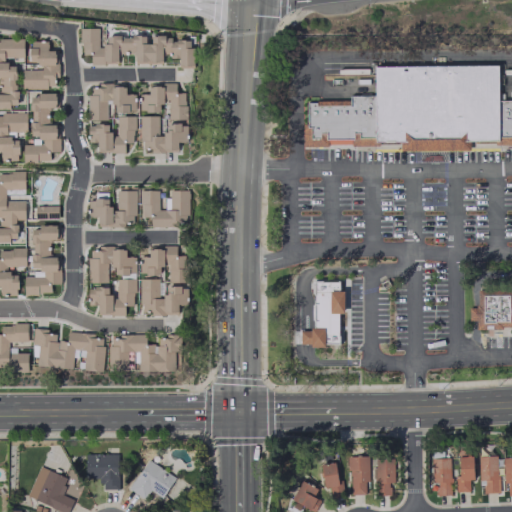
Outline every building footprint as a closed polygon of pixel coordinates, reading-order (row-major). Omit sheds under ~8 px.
[(79,28),(98,28),(98,47),(103,47),(103,44),(106,44),(106,36),(146,35),(146,43),(150,43),(150,36),(164,35),(164,37),(171,37),(171,42),(175,42),(175,39),(185,39),(185,40),(189,40),(189,48),(193,48),(193,67),(179,67),(179,57),(170,57),(170,52),(161,53),(161,63),(135,63),(134,53),(117,54),(117,64),(104,64),(104,65),(90,65),(90,55),(82,55),(82,42),(79,42),(79,28)] [(0,109),(9,109),(9,105),(17,105),(16,91),(14,91),(14,80),(16,80),(16,66),(8,66),(8,62),(3,62),(3,57),(23,57),(23,38),(0,38),(0,109)] [(21,70),(21,90),(47,90),(47,87),(56,87),(56,79),(59,79),(59,64),(58,64),(58,50),(48,50),(48,42),(31,42),(31,48),(29,48),(29,56),(30,56),(30,62),(37,62),(37,66),(41,66),(41,70),(21,70)] [(306,103),(316,103),(316,106),(350,106),(349,96),(374,96),(374,66),(497,65),(498,100),(511,99),(511,144),(498,145),(498,140),(468,140),(468,150),(400,151),(400,142),(375,142),(375,146),(350,147),(350,140),(328,140),(328,147),(302,147),(301,124),(306,124),(306,103)] [(106,121),(87,121),(87,95),(90,95),(90,85),(98,85),(98,83),(113,83),(113,84),(126,84),(126,94),(135,94),(135,111),(128,111),(128,113),(120,113),(120,112),(115,112),(115,104),(111,104),(111,101),(107,101),(106,121)] [(149,84),(163,84),(163,83),(175,83),(175,93),(185,93),(185,105),(187,105),(187,120),(167,120),(167,99),(163,99),(163,105),(159,105),(159,112),(145,112),(145,111),(138,110),(139,93),(149,94),(149,84)] [(58,93),(37,93),(37,96),(30,96),(30,111),(32,111),(32,122),(30,122),(30,135),(38,135),(38,139),(43,139),(43,144),(23,145),(23,163),(37,163),(37,161),(50,161),(49,152),(59,152),(59,124),(49,124),(49,109),(58,109),(58,93)] [(26,132),(26,113),(1,113),(1,116),(0,116),(0,160),(17,160),(17,154),(19,154),(19,145),(18,145),(18,140),(10,140),(10,136),(6,136),(6,132),(26,132)] [(159,115),(140,116),(140,141),(143,141),(143,151),(151,151),(151,153),(166,153),(166,152),(179,152),(179,142),(188,142),(188,125),(181,125),(181,123),(173,123),(173,124),(168,124),(168,132),(164,132),(164,135),(160,135),(159,115)] [(116,116),(136,116),(136,141),(133,141),(133,151),(125,151),(125,153),(110,154),(110,153),(97,153),(97,143),(88,143),(88,126),(95,126),(95,124),(103,124),(103,125),(108,125),(108,132),(112,132),(112,136),(116,136),(116,116)] [(0,243),(9,243),(9,239),(17,239),(17,224),(16,224),(16,220),(24,220),(24,200),(5,200),(5,190),(24,190),(24,171),(11,172),(11,174),(0,174),(0,243)] [(116,190),(135,190),(136,216),(133,216),(133,225),(125,225),(125,228),(110,228),(110,227),(96,227),(96,217),(87,217),(87,200),(94,200),(94,198),(102,198),(102,199),(107,199),(107,207),(111,207),(111,210),(116,210),(116,190)] [(139,190),(158,190),(158,210),(169,210),(169,191),(187,191),(187,215),(186,215),(186,223),(177,223),(177,228),(150,228),(150,219),(141,219),(141,205),(139,205),(139,190)] [(35,206),(58,205),(58,218),(35,218),(35,206)] [(60,225),(39,225),(39,229),(31,229),(31,243),(34,243),(34,254),(32,254),(32,268),(40,268),(40,272),(44,272),(44,277),(24,277),(24,296),(38,296),(38,293),(49,293),(49,284),(60,284),(60,257),(50,257),(50,241),(60,241),(60,225)] [(106,283),(87,283),(87,257),(90,257),(90,249),(97,249),(97,246),(112,246),(112,249),(125,249),(125,257),(134,257),(134,273),(127,273),(127,275),(114,275),(114,267),(110,267),(110,264),(106,264),(106,283)] [(150,248),(164,248),(164,246),(176,247),(176,257),(186,257),(186,269),(188,269),(188,283),(168,283),(169,262),(165,262),(165,269),(161,269),(161,276),(147,276),(147,274),(140,274),(140,257),(150,257),(150,248)] [(0,249),(10,249),(10,247),(25,247),(25,267),(4,267),(4,271),(10,271),(10,275),(17,275),(18,289),(16,289),(16,296),(0,296),(0,249)] [(159,278),(139,279),(139,305),(143,305),(143,313),(150,313),(150,316),(165,316),(165,312),(178,312),(178,304),(187,304),(187,288),(180,288),(180,286),(167,286),(167,294),(163,294),(163,298),(159,298),(159,278)] [(98,314),(112,314),(112,315),(124,316),(124,306),(134,306),(134,293),(136,293),(136,279),(117,279),(117,300),(113,299),(113,293),(109,293),(109,286),(95,286),(95,287),(88,287),(88,304),(98,304),(98,314)] [(312,279),(339,279),(339,290),(344,290),(344,314),(338,314),(339,345),(304,346),(298,346),(298,329),(304,329),(309,329),(308,326),(312,326),(312,279)] [(476,288),(511,288),(511,326),(501,326),(501,329),(475,329),(475,320),(475,307),(475,304),(476,304),(476,288)] [(475,320),(468,320),(467,307),(475,307),(475,320)] [(26,323),(26,342),(8,342),(8,352),(28,352),(28,372),(2,372),(2,368),(0,368),(0,334),(1,334),(0,325),(13,325),(13,323),(26,323)] [(33,329),(46,330),(46,333),(55,334),(55,342),(58,342),(58,340),(66,340),(67,331),(95,333),(95,337),(103,338),(102,346),(105,346),(102,374),(82,372),(84,351),(74,350),(72,370),(37,367),(40,346),(32,345),(33,329)] [(181,334),(167,334),(167,338),(158,338),(158,345),(155,345),(155,343),(147,343),(147,333),(118,333),(118,337),(110,337),(110,345),(108,345),(108,373),(128,372),(128,351),(138,351),(138,372),(173,372),(173,351),(181,351),(181,334)] [(457,492),(468,491),(468,480),(472,480),(471,449),(456,450),(457,492)] [(84,454),(85,479),(100,478),(100,489),(117,488),(117,453),(84,454)] [(496,455),(478,456),(479,493),(497,492),(496,455)] [(367,456),(349,456),(350,494),(368,493),(367,456)] [(504,495),(511,495),(511,456),(503,457),(504,495)] [(375,495),(389,495),(389,482),(393,482),(393,457),(374,458),(375,495)] [(450,494),(449,457),(431,457),(432,495),(450,494)] [(162,497),(174,475),(144,460),(128,490),(143,498),(148,490),(162,497)] [(340,494),(336,462),(320,463),(323,488),(329,488),(330,495),(340,494)] [(26,496),(64,511),(66,511),(72,499),(60,494),(66,477),(38,466),(26,496)] [(312,496),(316,488),(301,480),(290,499),(313,511),(320,499),(312,496)]
